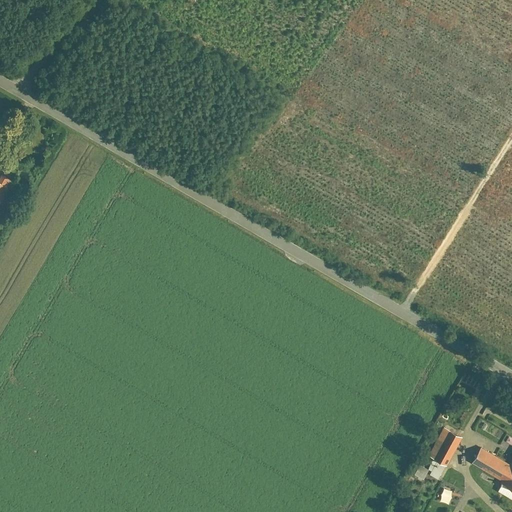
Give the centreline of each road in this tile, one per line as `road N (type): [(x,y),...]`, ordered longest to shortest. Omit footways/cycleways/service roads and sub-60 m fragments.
road 1 (residential): [(511,374),(0,80)]
road 2 (track): [(403,311),(511,138)]
